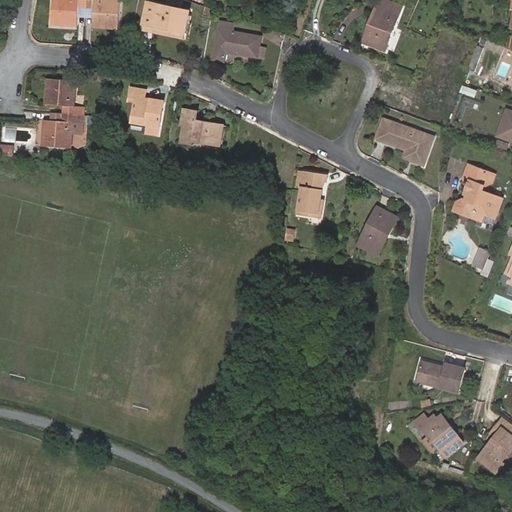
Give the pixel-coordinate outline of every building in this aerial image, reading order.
[(53,0),(52,20),(77,22),(78,17),(78,8),(87,9),(87,0),(53,0)] [(87,0),(87,9),(95,9),(94,19),(94,23),(119,25),(120,0),(87,0)] [(143,24),(186,32),(190,11),(148,2),(143,24)] [(371,33),(367,31),(363,43),(385,51),(399,15),(377,7),(374,15),(378,17),(371,33)] [(86,18),(87,9),(78,8),(78,17),(86,18)] [(95,9),(87,9),(86,18),(94,19),(95,9)] [(374,15),(367,31),(371,33),(378,17),(374,15)] [(259,48),(261,37),(232,32),(234,25),(221,22),(214,60),(225,62),(227,52),(258,58),(259,48)] [(184,39),(186,32),(143,24),(142,30),(184,39)] [(475,71),(484,48),(476,45),(468,68),(475,71)] [(266,49),(259,48),(258,58),(265,59),(266,49)] [(64,113),(85,115),(85,107),(75,106),(76,81),(51,79),(50,104),(64,106),(64,113)] [(477,88),(463,83),(461,88),(474,93),(477,88)] [(147,125),(146,128),(146,132),(158,135),(164,101),(152,99),(151,101),(145,99),(146,90),(130,87),(129,98),(135,99),(135,102),(131,122),(147,125)] [(503,138),(511,113),(511,111),(506,109),(496,135),(503,138)] [(216,145),(219,125),(196,121),(198,112),(185,110),(182,125),(185,126),(182,143),(192,144),(193,141),(216,145)] [(63,122),(64,113),(52,112),(52,121),(63,122)] [(84,123),(85,115),(64,113),(63,122),(52,121),(49,121),(47,146),(72,148),(73,129),(82,130),(82,123),(84,123)] [(511,140),(511,113),(503,138),(511,140)] [(110,125),(110,116),(102,116),(102,124),(110,125)] [(415,155),(413,161),(423,165),(434,137),(384,118),(376,139),(406,151),(415,155)] [(12,146),(0,144),(0,155),(11,156),(12,146)] [(404,158),(413,161),(415,155),(406,151),(404,158)] [(175,156),(168,158),(171,167),(178,164),(175,156)] [(485,186),(491,174),(468,165),(463,179),(470,183),(465,194),(468,196),(466,201),(463,199),(458,202),(454,211),(472,218),(474,214),(479,211),(485,213),(495,217),(502,199),(483,191),(485,186)] [(328,175),(305,171),(302,186),(298,215),(307,216),(308,212),(322,215),(324,201),(321,200),(318,200),(320,188),(323,189),(324,183),(326,183),(328,175)] [(496,176),(491,174),(485,186),(493,183),(496,176)] [(383,233),(389,236),(398,218),(377,207),(358,245),(372,253),(383,233)] [(481,222),(485,213),(479,211),(474,214),(472,218),(481,222)] [(293,230),(286,229),(284,240),(292,242),(293,230)] [(379,256),(389,236),(383,233),(372,253),(379,256)] [(486,259),(488,253),(479,249),(472,265),(482,270),(483,267),(486,259)] [(486,259),(483,267),(491,271),(494,263),(486,259)] [(459,392),(465,369),(447,364),(446,369),(422,362),(417,381),(459,392)] [(442,415),(437,419),(443,426),(448,422),(442,415)] [(424,429),(437,419),(435,416),(429,420),(427,417),(420,418),(415,422),(422,431),(424,429)] [(503,454),(507,457),(511,450),(511,425),(503,418),(494,429),(499,432),(495,437),(478,458),(497,473),(505,463),(503,462),(500,459),(503,454)] [(424,429),(429,436),(439,448),(440,450),(442,448),(447,456),(464,442),(448,422),(443,426),(437,419),(424,429)] [(499,432),(494,429),(491,433),(495,437),(499,432)] [(439,448),(429,436),(423,441),(432,453),(439,448)]
